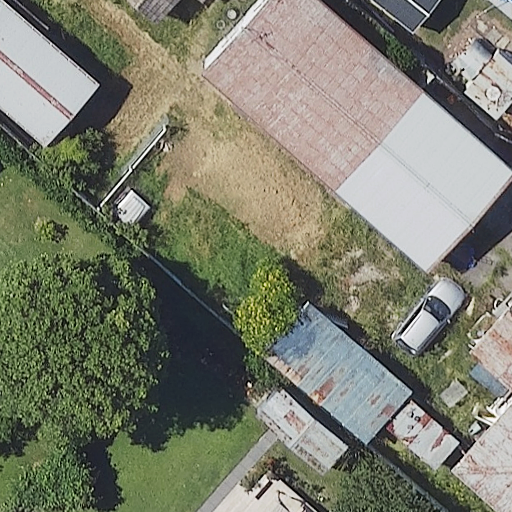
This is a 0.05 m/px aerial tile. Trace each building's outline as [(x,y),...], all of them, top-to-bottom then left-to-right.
[(105,81),(13,0),(0,0),(0,99),(49,144),(105,81)] [(140,0),(156,14),(168,0),(140,0)] [(511,162),(511,160),(322,0),(258,0),(201,66),(429,259),(511,162)] [(511,293),(465,346),(511,388),(511,293)] [(367,434),(412,384),(315,295),(269,345),(367,434)] [(511,511),(511,398),(453,464),(507,511),(511,511)]
